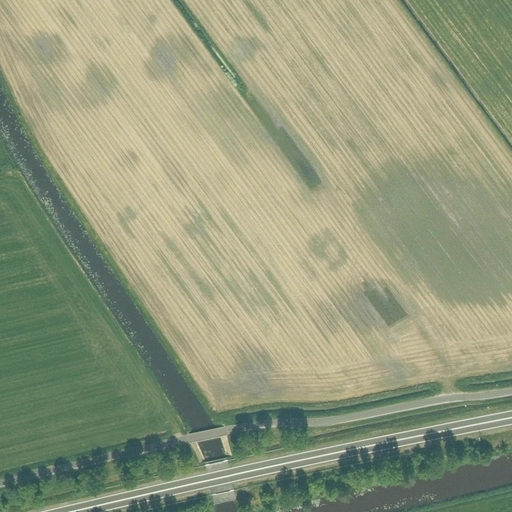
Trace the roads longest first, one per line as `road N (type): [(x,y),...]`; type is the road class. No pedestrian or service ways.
road 1 (unclassified): [(0,482),(241,426),(511,390)]
road 2 (trunk): [(511,417),(279,464)]
road 3 (trunk): [(72,511),(279,464)]
